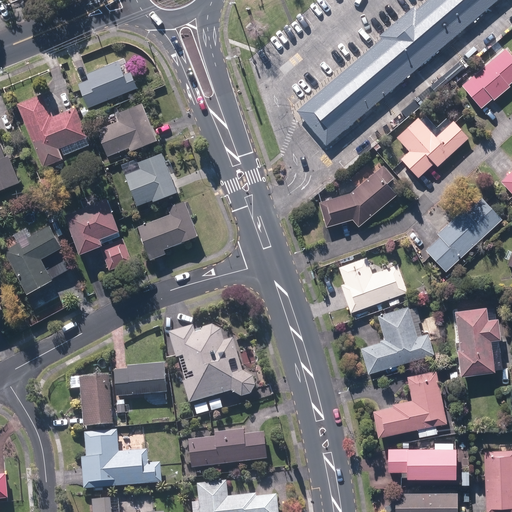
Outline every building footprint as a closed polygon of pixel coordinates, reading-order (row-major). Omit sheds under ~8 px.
[(300,110),(329,145),(500,0),(431,0),(419,10),(417,7),(383,36),(386,38),(300,110)] [(465,85),(485,108),(496,98),(497,99),(511,86),(511,85),(511,84),(511,53),(508,49),(465,85)] [(475,62),(480,67),(486,62),(482,57),(475,62)] [(81,83),(91,108),(141,87),(135,71),(128,74),(123,60),(90,74),(92,79),(81,83)] [(45,94),(21,103),(45,166),(66,159),(65,156),(62,147),(90,136),(79,108),(54,117),(45,94)] [(78,101),(81,108),(87,106),(83,98),(78,101)] [(110,155),(133,145),(135,150),(161,139),(146,103),(119,114),(123,122),(100,131),(110,155)] [(404,158),(421,177),(438,163),(440,166),(472,137),(456,121),(452,125),(448,120),(439,128),(428,116),(423,120),(421,117),(400,137),(412,151),(404,158)] [(0,191),(22,183),(12,155),(8,157),(0,136),(0,191)] [(129,177),(141,206),(157,199),(158,202),(182,192),(166,153),(143,162),(146,170),(129,177)] [(322,202),(329,227),(355,219),(361,227),(400,194),(390,183),(397,178),(386,165),(352,194),(322,202)] [(43,180),(47,191),(58,187),(53,177),(43,180)] [(68,216),(85,254),(107,244),(105,239),(124,231),(110,198),(68,216)] [(429,250),(449,271),(504,219),(485,199),(469,213),(466,210),(441,234),(443,237),(429,250)] [(140,227),(154,259),(169,253),(168,249),(202,235),(188,201),(171,208),(173,213),(140,227)] [(8,250),(32,294),(57,279),(45,258),(65,247),(53,225),(8,250)] [(104,250),(113,270),(135,261),(125,238),(113,243),(114,246),(104,250)] [(344,285),(354,312),(410,292),(400,264),(375,273),(370,257),(342,267),(348,284),(344,285)] [(0,311),(8,307),(0,289),(0,311)] [(386,303),(387,308),(401,302),(400,298),(386,303)] [(365,349),(372,373),(436,354),(430,333),(424,335),(421,324),(423,323),(418,305),(381,316),(389,342),(365,349)] [(463,350),(466,375),(499,371),(495,340),(505,339),(503,319),(492,320),(491,308),(461,311),(465,349),(463,350)] [(186,382),(193,404),(234,392),(245,398),(254,394),(259,387),(255,376),(246,371),(235,338),(226,341),(223,329),(215,325),(197,330),(195,325),(171,333),(179,358),(181,357),(189,382),(186,382)] [(117,371),(119,397),(170,393),(168,364),(130,367),(130,370),(117,371)] [(378,411),(383,437),(449,423),(438,371),(410,377),(415,401),(396,405),(397,408),(378,411)] [(451,373),(452,381),(460,380),(460,372),(451,373)] [(83,388),(86,427),(116,425),(112,374),(82,376),(82,378),(72,379),(73,388),(83,388)] [(211,403),(214,411),(225,408),(222,399),(211,403)] [(119,401),(119,414),(127,413),(126,401),(119,401)] [(196,407),(198,415),(210,412),(208,403),(196,407)] [(421,430),(422,437),(439,434),(438,426),(421,430)] [(191,440),(194,468),(270,459),(267,432),(247,435),(246,429),(218,433),(218,437),(191,440)] [(84,458),(87,490),(165,483),(164,463),(151,464),(150,450),(122,452),(120,430),(87,433),(89,458),(84,458)] [(412,477),(459,477),(459,449),(456,449),(456,443),(438,443),(437,449),(434,449),(434,443),(419,443),(418,449),(391,449),(391,470),(412,471),(412,477)] [(511,511),(511,451),(487,454),(492,511),(511,511)] [(462,473),(463,485),(472,485),(471,472),(462,473)] [(0,500),(11,499),(9,475),(0,475),(0,500)] [(200,484),(203,511),(282,511),(280,495),(260,497),(259,494),(231,497),(229,481),(200,484)] [(399,511),(461,511),(462,493),(400,493),(399,511)] [(122,511),(121,498),(95,500),(95,511),(122,511)]
